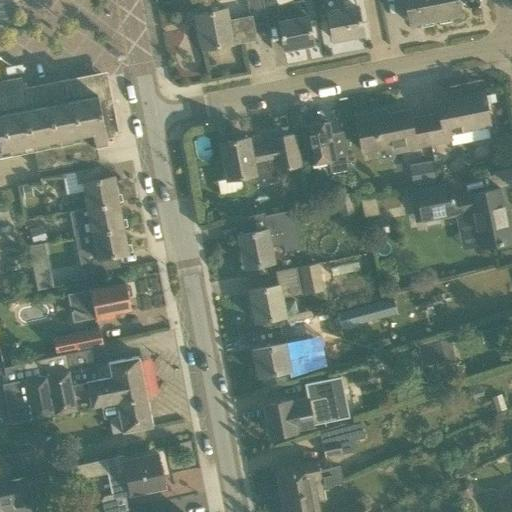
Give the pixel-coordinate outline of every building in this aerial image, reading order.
[(247,0),(250,11),(263,8),(261,0),(247,0)] [(301,0),(277,5),(276,0),(261,0),(263,8),(276,5),(280,21),(278,21),(284,49),(313,43),(308,16),(307,16),(304,0),(301,0)] [(333,39),(362,34),(355,0),(342,0),(344,8),(327,12),(333,39)] [(405,0),(410,24),(435,19),(431,0),(405,0)] [(431,0),(435,19),(461,14),(458,0),(431,0)] [(228,21),(226,8),(196,13),(202,48),(241,41),(241,42),(256,39),(252,16),(228,21)] [(0,157),(22,153),(34,151),(38,170),(99,158),(96,146),(107,144),(105,129),(112,128),(102,78),(24,93),(21,77),(0,80),(0,157)] [(425,116),(430,144),(434,143),(451,139),(450,133),(490,125),(484,91),(437,100),(439,113),(425,116)] [(406,149),(414,147),(430,144),(425,116),(411,119),(409,110),(375,116),(375,112),(356,116),(363,151),(405,143),(406,149)] [(330,133),(327,121),(303,126),(310,163),(328,160),(330,173),(351,169),(343,131),(330,133)] [(301,164),(295,134),(271,138),(272,145),(250,149),(248,137),(221,142),(228,179),(254,173),(255,178),(279,173),(278,169),(301,164)] [(433,160),(410,163),(413,183),(436,180),(433,160)] [(103,178),(101,166),(75,171),(77,183),(82,182),(86,208),(119,202),(119,201),(114,177),(115,177),(114,176),(103,178)] [(453,198),(450,183),(416,189),(422,221),(472,211),(479,247),(511,240),(511,226),(511,221),(507,222),(500,188),(469,194),(469,195),(453,198)] [(31,185),(22,187),(24,199),(33,197),(31,185)] [(341,216),(354,213),(349,192),(336,196),(341,216)] [(123,226),(119,202),(120,202),(119,202),(86,208),(87,208),(70,211),(75,236),(124,227),(124,226),(123,226)] [(301,249),(293,210),(265,215),(264,212),(239,218),(239,219),(263,214),(266,228),(238,234),(245,267),(274,261),(271,246),(284,244),(285,252),(301,249)] [(43,226),(29,230),(33,243),(47,238),(43,226)] [(128,251),(124,227),(75,236),(83,274),(120,267),(118,255),(129,252),(129,251),(128,251)] [(304,294),(324,290),(319,262),(276,271),(278,284),(249,290),(255,321),(286,315),(282,296),(304,292),(304,294)] [(51,269),(34,273),(37,288),(54,284),(51,269)] [(114,313),(129,310),(127,301),(129,300),(128,297),(132,294),(131,287),(130,285),(129,281),(90,289),(90,290),(69,295),(73,316),(95,312),(96,320),(115,317),(114,313)] [(78,350),(103,345),(100,328),(74,333),(78,350)] [(449,332),(416,342),(423,368),(457,357),(449,332)] [(322,346),(320,339),(305,342),(305,343),(285,346),(284,343),(253,349),(258,376),(309,366),(309,363),(324,360),(324,359),(322,346)] [(72,383),(69,370),(66,353),(22,364),(25,379),(27,390),(33,418),(77,410),(77,409),(116,402),(116,401),(147,395),(139,356),(108,362),(95,365),(98,378),(72,383)] [(395,383),(399,401),(427,391),(425,377),(395,383)] [(479,382),(468,386),(472,397),(483,393),(479,382)] [(122,432),(153,426),(147,395),(116,401),(116,402),(118,413),(109,417),(112,433),(122,431),(122,432)] [(337,419),(332,395),(309,399),(309,396),(290,400),(290,399),(264,404),(267,421),(264,422),(267,433),(269,433),(270,436),(296,431),(315,427),(314,423),(337,419)] [(325,456),(342,453),(340,443),(348,441),(345,423),(320,431),(325,456)] [(0,459),(5,481),(8,480),(24,476),(19,453),(0,457),(0,459)] [(107,459),(84,464),(73,467),(75,477),(87,477),(109,472),(115,498),(149,490),(148,488),(164,485),(158,456),(142,460),(142,458),(126,461),(125,455),(107,459)] [(474,459),(457,466),(461,475),(478,468),(474,459)] [(320,470),(318,460),(291,465),(290,460),(275,463),(282,497),(324,489),(342,481),(342,479),(343,478),(340,465),(320,470)] [(14,506),(30,502),(24,476),(8,480),(5,481),(0,482),(0,506),(14,503),(14,506)] [(334,511),(318,511),(317,501),(326,500),(324,489),(282,497),(284,506),(281,506),(282,511),(366,511),(361,500),(334,511)] [(511,511),(511,496),(501,499),(503,511),(511,511)]
